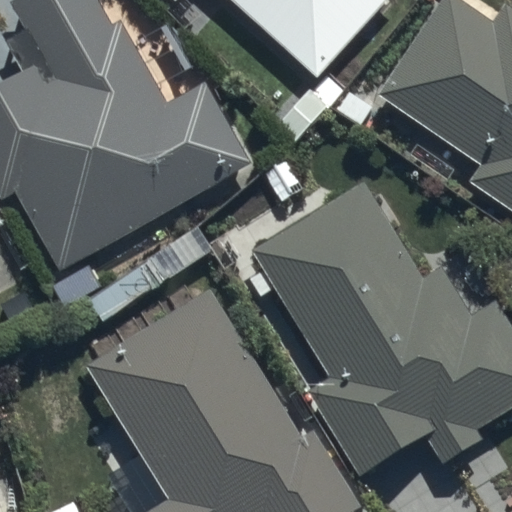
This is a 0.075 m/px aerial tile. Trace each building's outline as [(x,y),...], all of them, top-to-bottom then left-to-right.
[(0,87),(0,176),(55,270),(247,162),(204,84),(165,102),(104,0),(15,0),(9,4),(43,62),(0,87)] [(228,0),(318,73),(378,0),(228,0)] [(458,0),(441,0),(379,95),(485,167),(471,188),(511,215),(511,10),(503,5),(492,22),(458,0)] [(439,262),(421,273),(366,182),(252,251),(330,379),(305,394),(358,480),(426,439),(441,464),(511,420),(511,322),(497,297),(471,313),(439,262)] [(351,511),(353,511),(212,283),(86,360),(174,502),(156,511),(351,511)]
